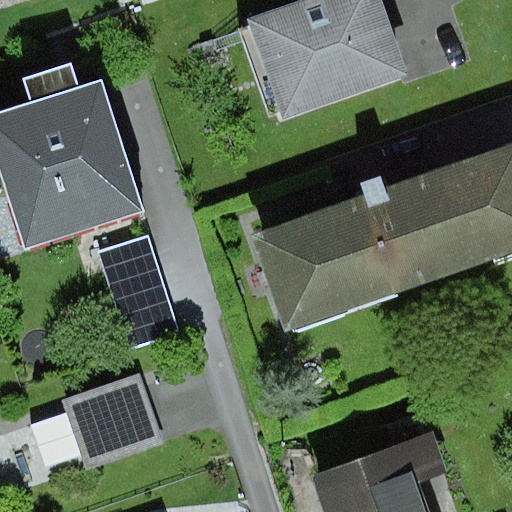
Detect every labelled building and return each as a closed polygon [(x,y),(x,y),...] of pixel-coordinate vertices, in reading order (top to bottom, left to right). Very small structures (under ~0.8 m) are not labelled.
[(297,0),(247,17),(281,117),(412,73),(386,0),(297,0)] [(111,80),(0,114),(0,145),(31,242),(150,204),(111,80)] [(511,145),(250,241),(283,334),(511,251),(511,145)] [(133,330),(180,315),(152,230),(106,245),(133,330)] [(148,375),(80,399),(106,470),(174,445),(148,375)] [(0,404),(0,494),(27,486),(0,404)] [(432,435),(312,476),(324,511),(427,511),(418,485),(446,476),(432,435)]
